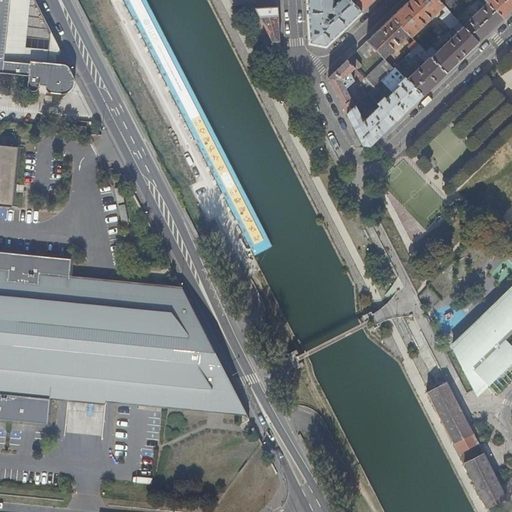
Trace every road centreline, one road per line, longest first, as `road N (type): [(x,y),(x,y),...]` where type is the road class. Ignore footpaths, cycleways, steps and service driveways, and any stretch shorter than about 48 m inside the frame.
road 1 (secondary): [(57,0),(247,379)]
road 2 (residential): [(511,27),(360,168),(309,79)]
road 3 (secondary): [(327,511),(247,379)]
road 4 (secondary): [(247,379),(308,511)]
